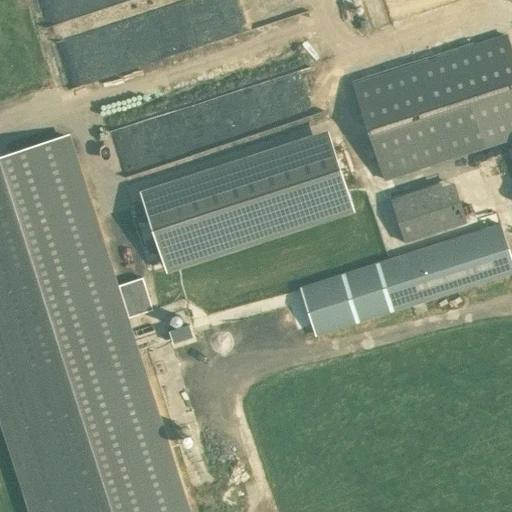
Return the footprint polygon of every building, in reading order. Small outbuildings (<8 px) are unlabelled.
[(511,51),(506,35),(351,84),(383,181),(511,139),(511,147),(507,150),(511,164),(511,51)] [(233,135),(284,123),(274,80),(227,92),(229,101),(239,98),(243,112),(234,115),(233,113),(228,114),(233,135)] [(121,171),(206,150),(195,107),(110,128),(121,171)] [(166,273),(354,212),(328,129),(139,190),(166,273)] [(0,402),(35,511),(187,511),(68,143),(0,164),(0,402)] [(467,223),(454,183),(391,204),(404,244),(467,223)] [(315,336),(511,273),(511,261),(500,224),(300,288),(315,336)] [(146,296),(122,304),(127,319),(151,312),(146,296)] [(189,324),(169,330),(172,342),(193,336),(189,324)]
